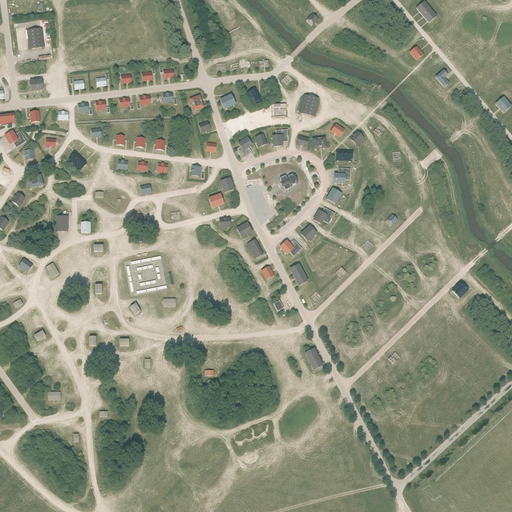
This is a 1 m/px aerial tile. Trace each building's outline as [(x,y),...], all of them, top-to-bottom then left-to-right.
[(436,17),(424,2),(415,9),(428,24),(436,17)] [(318,19),(312,14),(306,21),(311,26),(318,19)] [(44,47),(42,29),(26,31),(29,49),(44,47)] [(423,55),(416,47),(409,53),(416,61),(423,55)] [(174,79),(173,70),(163,71),(164,80),(174,79)] [(447,76),(443,71),(434,78),(443,88),(448,84),(444,79),(447,76)] [(152,81),(151,72),(141,74),(142,82),(152,81)] [(131,84),(130,75),(121,76),(122,85),(131,84)] [(285,83),(286,82),(287,84),(289,82),(290,83),(293,80),(287,76),(283,81),(285,83)] [(106,87),(105,78),(95,79),(96,88),(106,87)] [(43,91),(42,79),(29,81),(31,92),(43,91)] [(84,90),(83,81),(73,82),(74,91),(84,90)] [(261,100),(255,89),(245,95),(251,106),(261,100)] [(173,102),(172,93),(162,95),(163,103),(173,102)] [(235,105),(231,95),(219,100),(224,110),(235,105)] [(319,99),(304,95),(299,113),(314,117),(319,99)] [(150,105),(149,96),(139,97),(140,106),(150,105)] [(204,108),(199,96),(189,100),(194,112),(204,108)] [(511,107),(503,97),(494,105),(502,114),(511,107)] [(130,107),(128,98),(119,100),(120,108),(130,107)] [(106,110),(105,101),(95,103),(96,111),(106,110)] [(88,112),(87,103),(78,104),(79,113),(88,112)] [(286,104),(271,105),(271,117),(287,116),(286,104)] [(40,122),(39,111),(29,113),(30,123),(40,122)] [(68,112),(58,112),(58,121),(68,121),(68,112)] [(0,124),(15,123),(14,114),(0,115),(0,124)] [(247,115),(230,121),(233,133),(239,131),(238,127),(237,123),(243,121),(246,129),(251,127),(247,115)] [(210,130),(207,122),(198,125),(201,133),(210,130)] [(344,130),(335,124),(330,132),(339,138),(344,130)] [(378,136),(385,130),(380,125),(373,131),(378,136)] [(101,137),(100,129),(90,130),(91,138),(101,137)] [(288,142),(287,130),(275,131),(276,136),(271,137),(272,143),(270,143),(271,148),(282,147),(282,142),(288,142)] [(15,135),(12,131),(4,136),(10,146),(13,144),(16,148),(26,142),(19,132),(15,135)] [(364,138),(357,131),(349,139),(356,146),(364,138)] [(267,145),(263,135),(254,138),(258,148),(267,145)] [(125,136),(116,136),(115,145),(124,146),(125,136)] [(252,146),(246,137),(237,144),(240,147),(235,150),(242,160),(252,153),(249,148),(252,146)] [(309,139),(298,137),(296,146),(306,149),(309,139)] [(326,149),(325,137),(311,139),(313,150),(326,149)] [(145,139),(136,138),(135,147),(144,149),(145,139)] [(55,140),(46,139),(45,148),(55,148),(55,140)] [(165,141),(156,140),(155,150),(164,151),(165,141)] [(216,144),(206,143),(205,152),(215,153),(216,144)] [(34,159),(33,150),(24,151),(26,161),(34,159)] [(352,152),(335,152),(335,161),(352,162),(352,152)] [(86,165),(74,153),(68,159),(80,171),(86,165)] [(127,162),(118,161),(117,169),(126,170),(127,162)] [(147,163),(138,162),(137,171),(146,172),(147,163)] [(167,165),(158,163),(157,172),(166,173),(167,165)] [(201,167),(192,166),(191,176),(200,177),(201,167)] [(350,169),(338,169),(338,174),(334,174),(333,184),(344,185),(344,181),(350,181),(350,169)] [(38,176),(37,172),(32,173),(34,181),(32,181),(32,182),(28,183),(30,189),(43,186),(41,175),(38,176)] [(298,183),(293,174),(285,177),(285,176),(279,179),(281,183),(280,183),(282,188),(283,187),(285,191),(290,189),(290,187),(298,183)] [(234,190),(230,178),(219,182),(223,194),(234,190)] [(151,194),(149,185),(140,186),(141,195),(151,194)] [(342,194),(332,189),(325,199),(335,205),(342,194)] [(25,198),(17,193),(11,202),(19,207),(25,198)] [(224,205),(220,194),(208,198),(212,209),(224,205)] [(334,214),(324,208),(322,213),(318,211),(313,220),(321,225),(323,222),(328,224),(334,214)] [(142,215),(132,214),(131,223),(140,224),(142,215)] [(398,221),(392,215),(385,222),(391,228),(398,221)] [(9,222),(1,217),(0,217),(0,229),(3,231),(9,222)] [(68,233),(67,217),(56,217),(56,233),(68,233)] [(230,228),(229,218),(219,219),(220,229),(230,228)] [(90,223),(80,223),(80,233),(90,234),(90,223)] [(252,233),(247,223),(236,229),(241,239),(252,233)] [(317,235),(309,226),(300,234),(307,243),(317,235)] [(263,255),(255,240),(247,244),(255,259),(263,255)] [(302,249),(293,240),(289,244),(286,241),(279,248),(286,256),(289,253),(293,257),(302,249)] [(33,265),(24,259),(18,267),(27,273),(33,265)] [(59,274),(57,271),(52,263),(46,268),(52,278),(59,274)] [(308,281),(299,264),(289,269),(298,287),(308,281)] [(274,276),(269,266),(260,271),(265,281),(274,276)] [(340,279),(346,273),(341,268),(335,273),(340,279)] [(468,291),(460,283),(451,291),(459,299),(468,291)] [(163,308),(167,308),(175,307),(175,299),(163,299),(163,308)] [(15,308),(22,304),(20,300),(13,304),(15,308)] [(283,309),(279,301),(273,304),(277,312),(283,309)] [(134,315),(140,312),(135,304),(130,307),(134,315)] [(37,341),(45,337),(42,331),(34,336),(37,341)] [(323,366),(314,349),(304,354),(313,371),(323,366)] [(395,353),(388,360),(394,365),(400,358),(395,353)] [(48,401),(52,401),(60,401),(60,392),(47,393),(48,401)]
